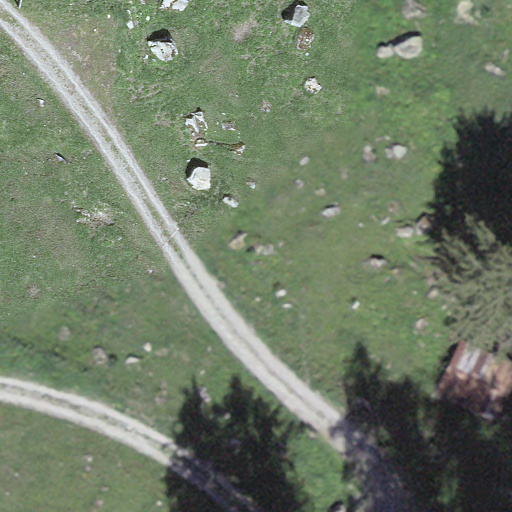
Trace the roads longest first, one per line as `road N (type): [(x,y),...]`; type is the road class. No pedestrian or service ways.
road 1 (track): [(0,15),(77,97),(206,307),(274,389),(364,466),(378,511)]
road 2 (track): [(244,511),(126,431),(0,387)]
